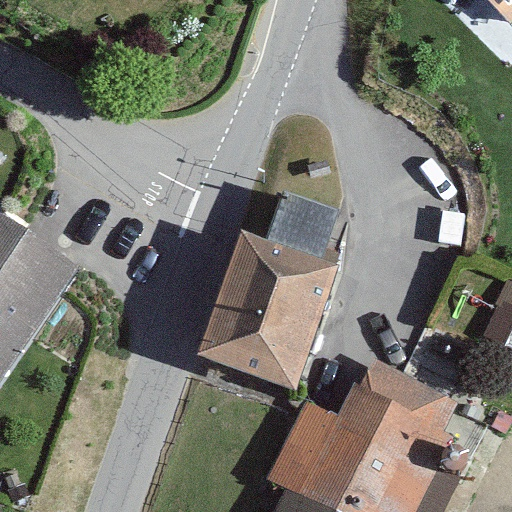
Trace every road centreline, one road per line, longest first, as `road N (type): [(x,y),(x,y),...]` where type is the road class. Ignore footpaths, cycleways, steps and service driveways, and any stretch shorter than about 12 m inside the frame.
road 1 (tertiary): [(113,511),(222,205)]
road 2 (residential): [(0,68),(222,205)]
road 3 (tertiary): [(222,205),(296,0)]
